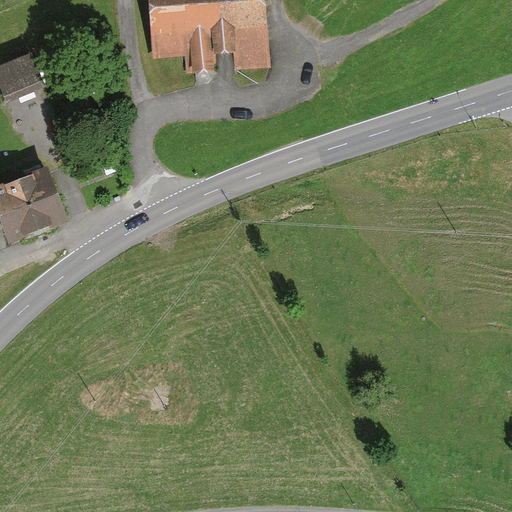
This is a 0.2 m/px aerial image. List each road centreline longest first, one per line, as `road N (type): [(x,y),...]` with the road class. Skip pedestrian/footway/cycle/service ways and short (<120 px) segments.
road 1 (tertiary): [(0,332),(96,253),(195,198),(511,90)]
road 2 (track): [(0,266),(78,234),(115,241)]
